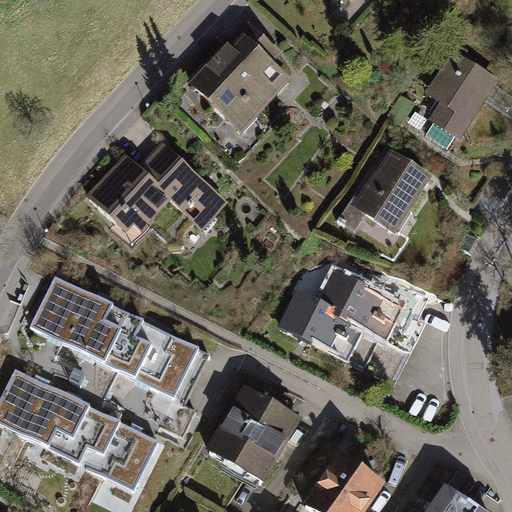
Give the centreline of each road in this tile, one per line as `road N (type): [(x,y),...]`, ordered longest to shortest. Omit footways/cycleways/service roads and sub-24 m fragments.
road 1 (residential): [(0,288),(112,110),(218,0)]
road 2 (residential): [(511,468),(492,431),(478,339),(484,296),(511,232)]
road 3 (residential): [(309,377),(471,458),(511,468)]
